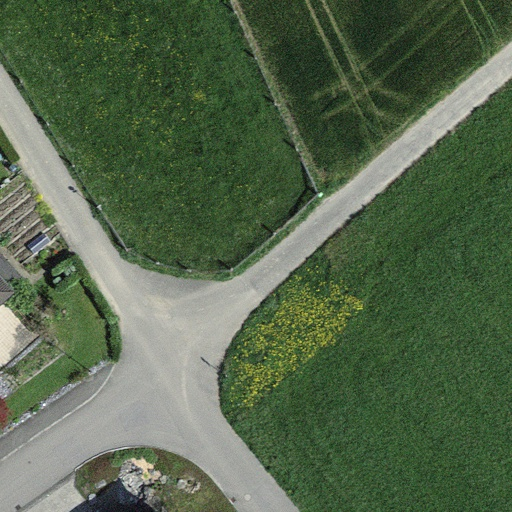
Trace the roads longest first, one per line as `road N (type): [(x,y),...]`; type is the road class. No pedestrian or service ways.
road 1 (track): [(511,51),(165,365),(0,89)]
road 2 (residential): [(0,488),(165,365)]
road 3 (residential): [(280,511),(165,365)]
